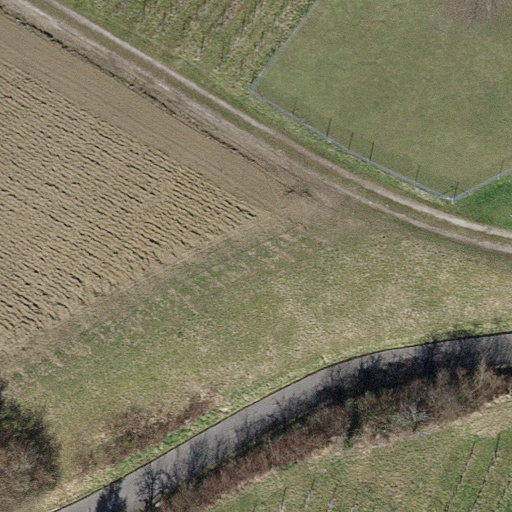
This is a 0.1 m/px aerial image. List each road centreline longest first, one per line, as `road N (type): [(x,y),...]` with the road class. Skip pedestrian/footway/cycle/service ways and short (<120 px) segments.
road 1 (track): [(511,248),(353,187),(37,0)]
road 2 (residential): [(111,511),(284,402),(382,365),(511,348)]
